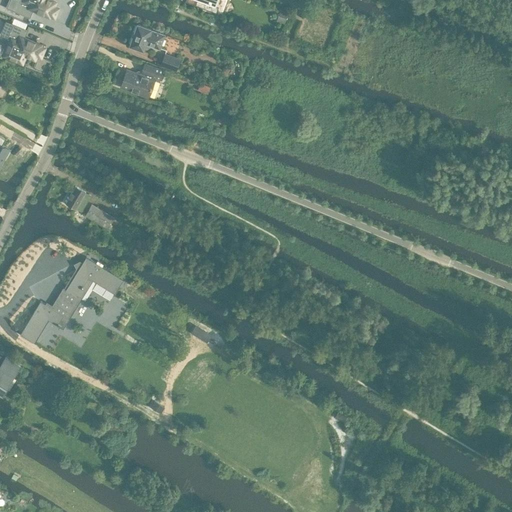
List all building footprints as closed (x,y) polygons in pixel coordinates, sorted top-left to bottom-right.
[(9,0),(7,7),(14,10),(29,16),(32,9),(49,16),(50,15),(54,17),(58,8),(54,6),(56,1),(52,0),(9,0)] [(276,20),(284,23),(288,13),(280,10),(276,20)] [(6,21),(1,33),(7,35),(11,37),(7,46),(3,55),(22,63),(25,55),(35,59),(37,55),(41,57),(45,47),(40,45),(41,44),(24,37),(27,30),(12,23),(6,21)] [(151,28),(138,23),(130,44),(143,49),(144,47),(146,48),(147,47),(149,47),(150,46),(151,44),(159,47),(164,34),(150,29),(151,28)] [(160,64),(176,70),(180,59),(165,53),(160,64)] [(161,78),(164,70),(144,63),(141,71),(142,72),(141,74),(126,69),(120,86),(149,96),(155,79),(151,78),(152,75),(161,78)] [(200,82),(197,89),(204,92),(207,85),(200,82)] [(0,164),(9,149),(2,144),(5,138),(0,135),(0,164)] [(91,195),(86,192),(75,186),(66,202),(76,208),(82,211),(91,195)] [(85,214),(108,228),(114,217),(91,203),(85,214)] [(41,300),(20,333),(34,341),(48,318),(62,327),(81,297),(92,279),(106,287),(103,293),(111,298),(114,292),(123,278),(86,256),(60,298),(54,308),(41,300)] [(191,332),(207,342),(212,334),(196,324),(191,332)] [(0,386),(4,389),(20,365),(6,356),(0,365),(0,386)] [(77,404),(85,408),(89,400),(82,396),(77,404)] [(164,407),(154,401),(150,407),(161,413),(164,407)]
